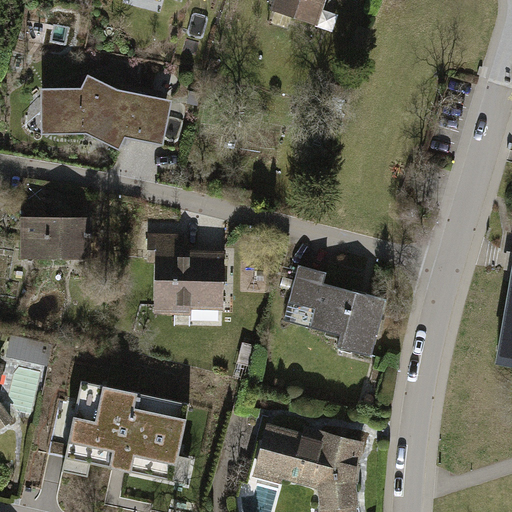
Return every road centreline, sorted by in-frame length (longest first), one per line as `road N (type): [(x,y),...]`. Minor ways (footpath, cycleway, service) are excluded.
road 1 (residential): [(0,162),(450,267)]
road 2 (residential): [(450,267),(423,376),(408,511)]
road 3 (residential): [(511,61),(450,267)]
